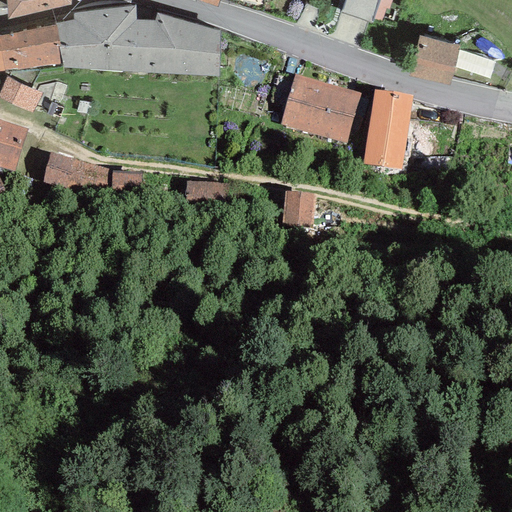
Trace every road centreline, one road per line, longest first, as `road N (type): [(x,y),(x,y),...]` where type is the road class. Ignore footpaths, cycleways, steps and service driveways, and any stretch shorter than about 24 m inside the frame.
road 1 (track): [(511,232),(328,189),(106,157),(0,114)]
road 2 (residential): [(150,0),(444,89),(511,99)]
